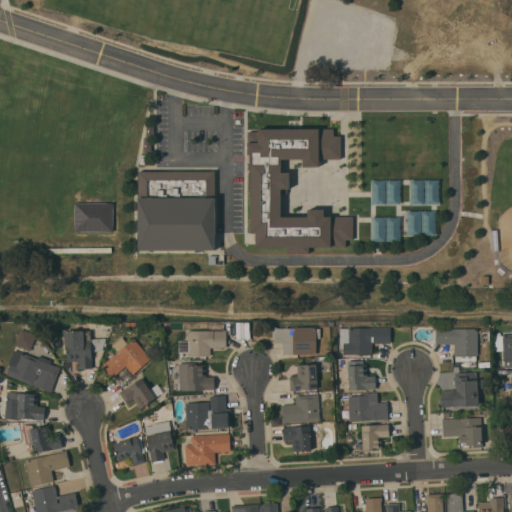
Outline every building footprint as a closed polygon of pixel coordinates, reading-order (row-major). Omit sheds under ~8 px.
[(319,158),(319,166),(303,166),(303,159),(281,159),(281,172),(290,172),(290,188),(281,188),(281,216),(308,216),(308,208),(324,209),(324,215),(353,216),(353,239),(346,239),(346,247),(309,246),(309,253),(287,253),(287,247),(281,247),(281,248),(256,247),(256,233),(251,232),(251,188),(249,188),(250,154),(247,154),(248,131),(258,131),(259,127),(334,128),(334,135),(341,135),(341,158),(319,158)] [(138,171),(215,170),(215,249),(138,249),(138,171)] [(372,179),(372,205),(400,205),(400,179),(372,179)] [(409,179),(409,204),(438,204),(438,179),(409,179)] [(75,203),(112,203),(112,232),(76,232),(75,203)] [(409,210),(409,234),(437,234),(437,210),(409,210)] [(371,212),(371,239),(399,239),(399,212),(371,212)] [(15,344),(21,329),(23,322),(32,322),(38,330),(30,350),(15,344)] [(284,342),(274,342),(274,327),(277,327),(277,328),(295,328),(295,327),(317,327),(317,328),(320,328),(320,338),(317,338),(317,354),(284,354),(284,342)] [(372,343),(372,354),(344,354),(344,344),(340,344),(340,328),(390,327),(390,342),(372,343)] [(455,344),(435,343),(436,328),(478,328),(478,355),(455,355),(455,344)] [(91,330),(91,338),(107,338),(102,350),(92,350),(92,368),(80,369),(79,360),(68,361),(68,349),(65,349),(64,331),(91,330)] [(226,330),(227,347),(211,348),(211,356),(188,356),(188,352),(179,352),(179,341),(188,341),(188,330),(226,330)] [(511,367),(505,368),(504,361),(503,361),(503,349),(496,350),(495,336),(502,336),(502,334),(511,333),(511,367)] [(133,374),(126,365),(112,378),(102,366),(118,352),(112,345),(122,336),(128,343),(134,338),(151,358),(133,374)] [(41,343),(44,340),(49,347),(45,350),(41,343)] [(34,385),(33,386),(28,384),(29,383),(6,374),(10,364),(9,363),(14,350),(21,352),(38,358),(39,355),(52,360),(50,363),(60,367),(51,392),(34,385)] [(188,390),(188,374),(181,374),(181,373),(177,373),(177,372),(168,372),(168,362),(176,362),(176,363),(180,363),(187,363),(188,365),(206,365),(206,376),(215,376),(215,389),(188,390)] [(290,377),(298,377),(297,365),(316,364),(318,389),(291,390),(290,377)] [(348,365),(367,364),(367,376),(376,376),(376,389),(349,390),(349,375),(348,365)] [(482,378),(482,379),(484,379),(484,386),(483,388),(478,388),(479,405),(454,406),(442,406),(441,391),(453,390),(457,390),(456,386),(454,385),(454,383),(454,381),(455,380),(456,379),(456,373),(477,372),(477,378),(482,378)] [(149,389),(158,383),(163,392),(155,397),(156,399),(140,409),(134,398),(127,403),(120,392),(142,377),(149,389)] [(7,392),(38,394),(37,406),(45,407),(44,420),(19,417),(18,420),(5,418),(7,392)] [(348,396),(359,396),(359,393),(377,392),(378,402),(388,402),(389,419),(350,421),(349,413),(348,396)] [(283,422),(282,405),(296,404),(296,396),(318,394),(320,420),(283,422)] [(186,403),(209,402),(210,410),(211,410),(210,396),(226,395),(226,408),(229,408),(229,427),(187,430),(186,403)] [(511,440),(511,441),(511,438),(504,438),(503,426),(510,425),(509,411),(511,410),(511,440)] [(460,448),(460,435),(443,436),(442,418),(447,418),(447,419),(481,416),(483,447),(460,448)] [(381,436),(382,448),(363,449),(362,425),(389,423),(390,436),(381,436)] [(63,447),(36,452),(34,442),(26,444),(22,424),(33,424),(33,427),(49,424),(52,435),(60,434),(63,447)] [(312,450),(293,451),(292,439),(284,440),(283,427),(310,425),(312,450)] [(158,432),(171,430),(174,448),(163,451),(164,459),(152,461),(147,435),(158,432)] [(215,452),(216,463),(186,465),(185,444),(191,444),(191,435),(230,433),(231,451),(215,452)] [(133,465),(130,457),(120,461),(114,443),(137,435),(137,437),(141,435),(144,452),(145,461),(133,465)] [(67,450),(70,465),(52,470),(54,480),(31,485),(25,459),(67,450)] [(55,484),(57,495),(76,491),(79,506),(53,511),(36,511),(31,490),(55,484)] [(463,511),(474,510),(474,511),(447,511),(446,493),(462,492),(463,511)] [(443,498),(443,511),(427,511),(427,494),(443,493),(443,498)] [(365,511),(365,498),(382,497),(382,500),(381,500),(381,511),(365,511)] [(504,511),(479,511),(479,502),(490,501),(490,497),(503,497),(504,511)] [(278,511),(262,511),(262,503),(278,502),(278,511)] [(386,511),(386,503),(399,502),(400,511),(412,510),(412,511),(386,511)] [(232,511),(232,505),(258,503),(258,511),(232,511)]
